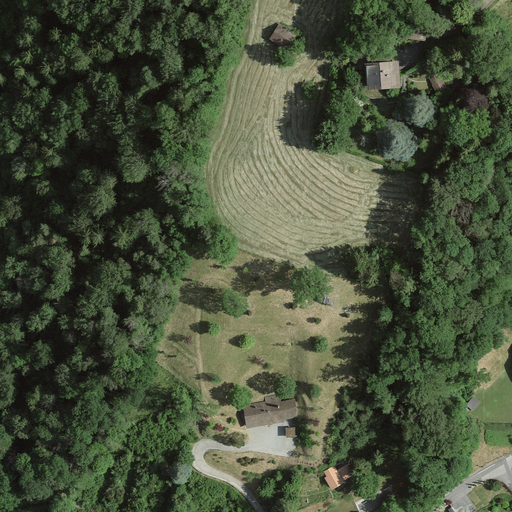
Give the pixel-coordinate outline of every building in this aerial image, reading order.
[(294,36),(280,26),(270,41),(285,50),(294,36)] [(426,33),(409,32),(408,39),(426,41),(426,33)] [(364,67),(366,92),(399,89),(397,64),(364,67)] [(437,75),(430,79),(437,92),(444,88),(437,75)] [(267,402),(244,405),(247,422),(295,415),(293,400),(280,402),(279,396),(267,398),(267,402)] [(333,463),(324,469),(326,472),(325,473),(331,483),(351,470),(346,463),(336,469),(333,463)] [(465,494),(452,505),(458,511),(462,511),(473,503),(465,494)] [(353,497),(319,511),(363,511),(362,508),(358,509),(353,497)]
